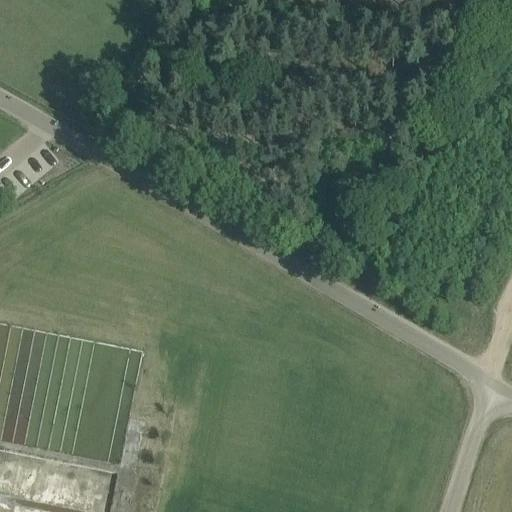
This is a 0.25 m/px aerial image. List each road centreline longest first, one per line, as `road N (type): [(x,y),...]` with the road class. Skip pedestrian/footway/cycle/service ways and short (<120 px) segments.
road 1 (unclassified): [(491,391),(0,109)]
road 2 (unclassified): [(450,511),(491,391)]
